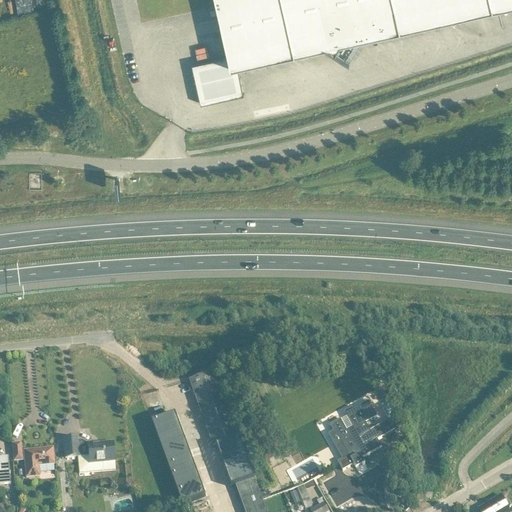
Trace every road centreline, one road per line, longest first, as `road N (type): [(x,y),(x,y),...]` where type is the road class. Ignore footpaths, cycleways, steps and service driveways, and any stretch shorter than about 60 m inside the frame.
road 1 (unclassified): [(0,159),(209,166),(511,81)]
road 2 (motorway): [(0,278),(273,261),(511,279)]
road 3 (motorway): [(511,243),(271,226),(0,243)]
